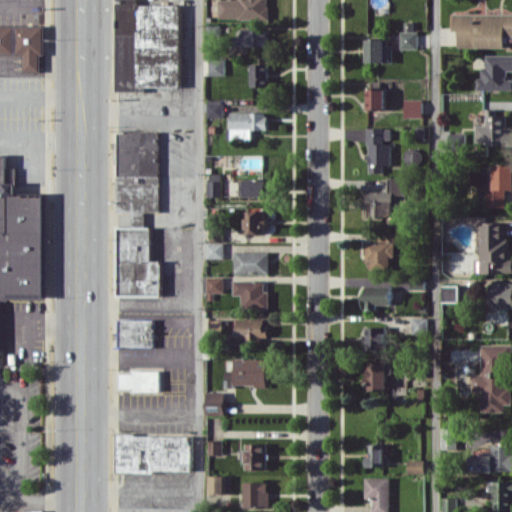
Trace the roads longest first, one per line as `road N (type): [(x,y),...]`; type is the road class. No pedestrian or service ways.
road 1 (residential): [(318,0),(318,511)]
road 2 (primary): [(83,206),(82,511)]
road 3 (primary): [(83,65),(83,206)]
